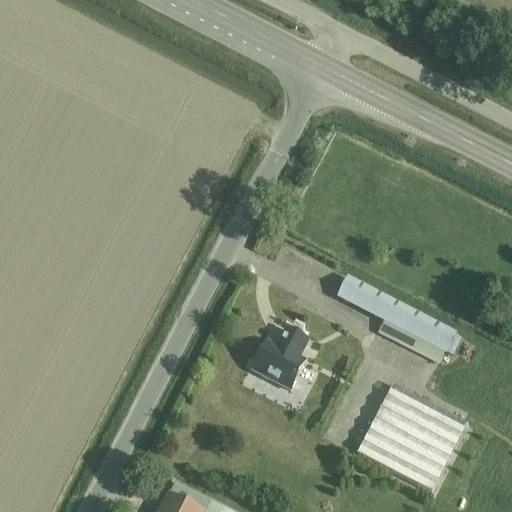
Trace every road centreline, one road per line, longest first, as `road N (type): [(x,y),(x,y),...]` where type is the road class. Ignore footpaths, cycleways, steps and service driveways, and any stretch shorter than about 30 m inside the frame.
road 1 (tertiary): [(90,511),(321,67)]
road 2 (tertiary): [(511,165),(321,67)]
road 3 (unclassified): [(511,123),(339,34)]
road 4 (tertiary): [(321,67),(190,0)]
